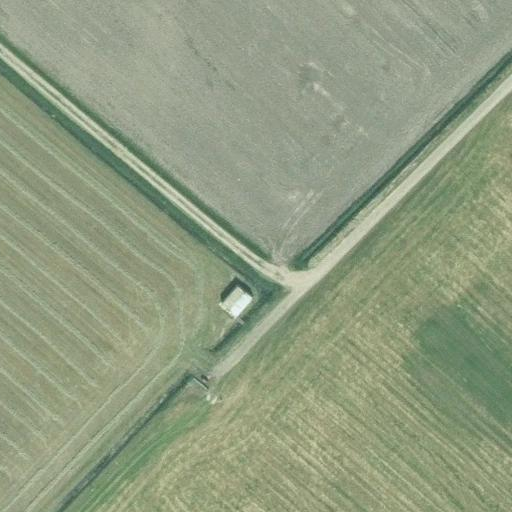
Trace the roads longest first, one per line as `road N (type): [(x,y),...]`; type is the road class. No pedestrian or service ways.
road 1 (unclassified): [(217,368),(511,81)]
road 2 (track): [(301,286),(251,254),(0,42)]
